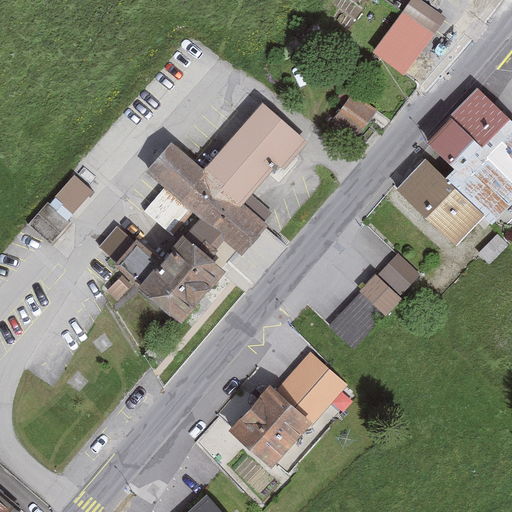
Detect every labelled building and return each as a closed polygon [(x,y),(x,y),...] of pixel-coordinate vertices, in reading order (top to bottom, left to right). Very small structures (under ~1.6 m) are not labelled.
[(443,16),(420,0),(409,0),(374,51),(404,72),(443,16)] [(421,143),(451,173),(503,119),(473,89),(421,143)] [(353,91),(332,119),(357,138),(378,110),(353,91)] [(134,211),(97,252),(177,323),(263,228),(243,210),(302,145),(258,105),(196,173),(167,147),(141,175),(161,193),(140,216),(134,211)] [(511,127),(503,119),(451,173),(443,182),(480,218),(492,229),(511,207),(511,127)] [(451,249),(480,218),(443,182),(420,160),(391,191),(451,249)] [(51,236),(96,190),(77,172),(33,218),(51,236)] [(351,351),(399,301),(373,276),(325,326),(351,351)] [(311,349),(273,392),(308,422),(345,379),(311,349)] [(264,386),(226,432),(270,468),(308,422),(273,392),(264,386)] [(224,511),(207,493),(187,511),(224,511)] [(9,511),(0,503),(0,511),(9,511)]
